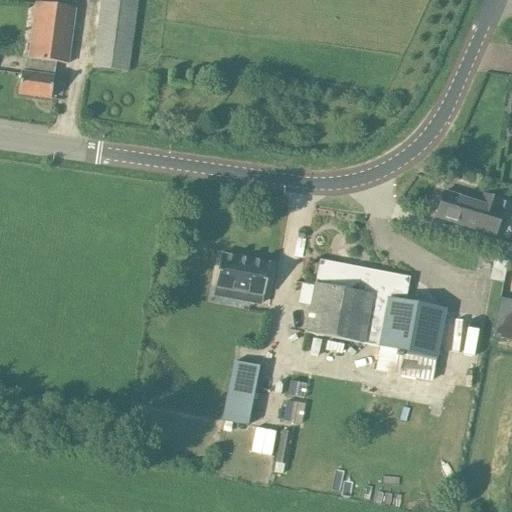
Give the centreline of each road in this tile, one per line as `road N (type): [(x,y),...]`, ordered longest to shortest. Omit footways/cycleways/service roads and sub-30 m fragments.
road 1 (unclassified): [(0,138),(358,185),(408,162),(437,126),(497,0)]
road 2 (unknown): [(320,186),(257,419)]
